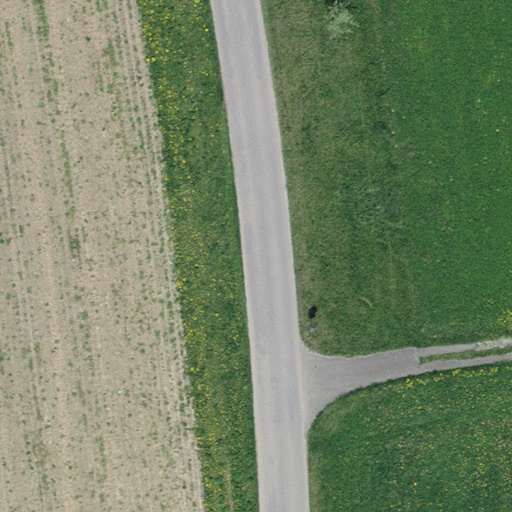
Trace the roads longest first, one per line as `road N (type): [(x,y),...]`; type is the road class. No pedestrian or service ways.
road 1 (tertiary): [(288,511),(268,200),(231,0)]
road 2 (track): [(278,384),(511,346)]
